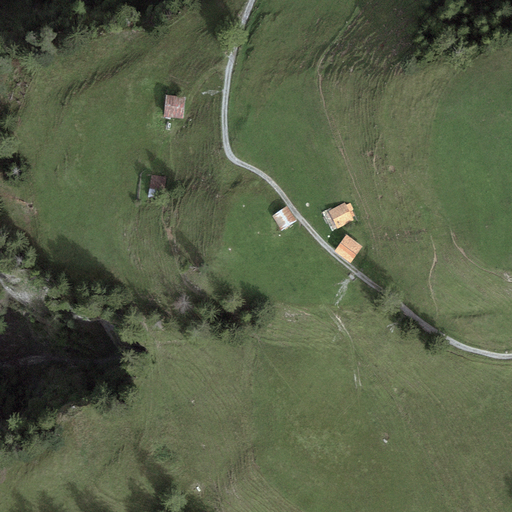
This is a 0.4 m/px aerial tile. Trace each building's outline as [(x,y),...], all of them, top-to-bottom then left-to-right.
[(186,97),(166,95),(164,117),(183,119),(186,97)] [(168,180),(153,177),(150,199),(165,201),(168,180)] [(345,203),(328,211),(338,228),(354,220),(352,218),(355,216),(352,211),(354,210),(350,203),(346,205),(345,203)] [(287,206),(272,216),(282,231),(297,220),(287,206)] [(346,235),(334,252),(351,263),(363,246),(346,235)]
